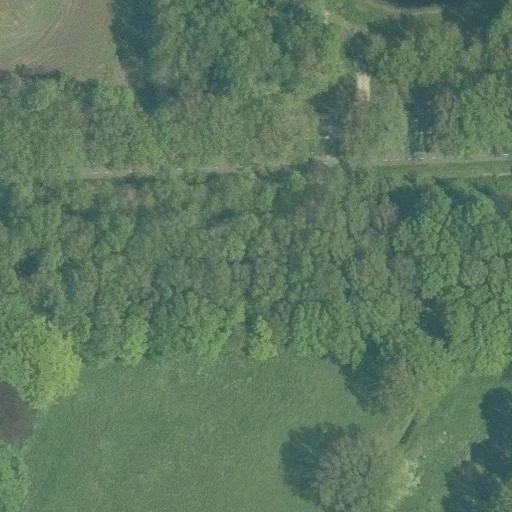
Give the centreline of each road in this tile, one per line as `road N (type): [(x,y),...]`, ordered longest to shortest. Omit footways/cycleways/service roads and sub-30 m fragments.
road 1 (tertiary): [(0,149),(511,124)]
road 2 (track): [(0,288),(511,286)]
